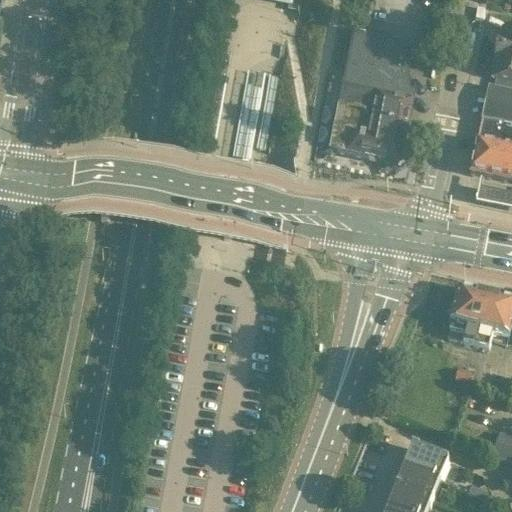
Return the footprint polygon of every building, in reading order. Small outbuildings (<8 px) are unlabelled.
[(511,34),(500,32),(495,57),(511,60),(511,34)] [(355,40),(331,152),(369,160),(368,167),(374,168),(376,161),(398,166),(410,106),(406,105),(409,93),(408,92),(404,50),(365,42),(356,40),(355,40)] [(511,60),(495,57),(490,83),(511,87),(511,60)] [(511,96),(487,91),(480,124),(511,130),(511,96)] [(511,130),(480,124),(476,148),(511,155),(511,130)] [(511,155),(476,148),(469,180),(505,187),(511,188),(511,155)] [(511,213),(511,198),(477,192),(474,206),(511,213)] [(478,336),(487,301),(457,293),(449,328),(450,329),(446,343),(475,350),(478,336)] [(511,306),(487,301),(478,336),(475,350),(488,354),(491,339),(508,343),(511,325),(511,306)] [(457,371),(454,384),(469,389),(473,376),(457,371)] [(511,442),(498,438),(491,461),(511,467),(511,442)] [(403,472),(439,487),(447,466),(411,452),(403,472)] [(439,487),(403,472),(395,493),(431,507),(439,487)] [(429,511),(431,507),(395,493),(387,511),(429,511)]
